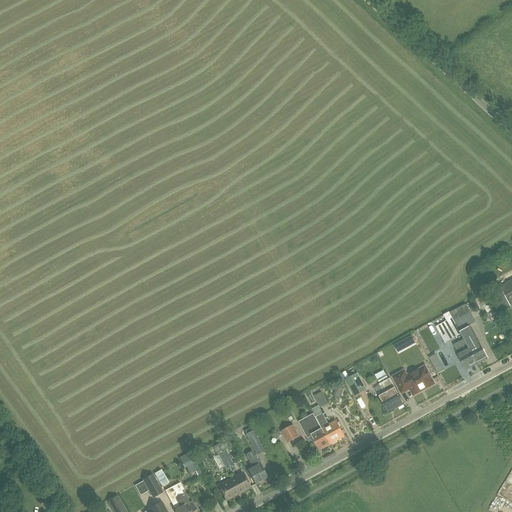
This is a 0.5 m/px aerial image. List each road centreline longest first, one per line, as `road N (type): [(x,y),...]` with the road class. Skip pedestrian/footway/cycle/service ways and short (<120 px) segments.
road 1 (unclassified): [(239,511),(511,362)]
road 2 (unclassified): [(511,130),(369,0)]
